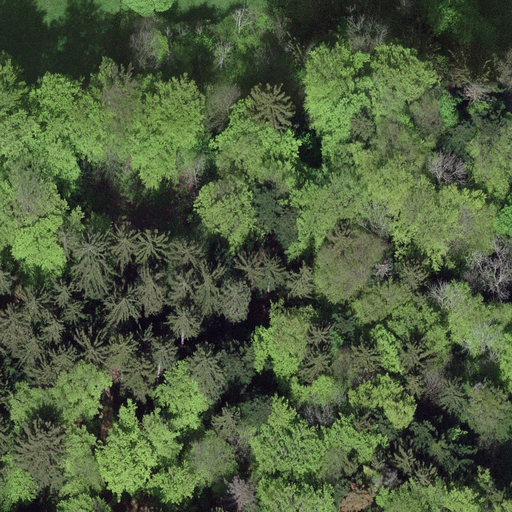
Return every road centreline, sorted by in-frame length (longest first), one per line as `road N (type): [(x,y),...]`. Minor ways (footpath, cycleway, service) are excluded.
road 1 (track): [(511,264),(342,203),(179,221),(0,220)]
road 2 (track): [(51,511),(120,454),(294,408),(511,458)]
road 3 (track): [(511,416),(430,393),(384,370),(285,286),(101,221)]
